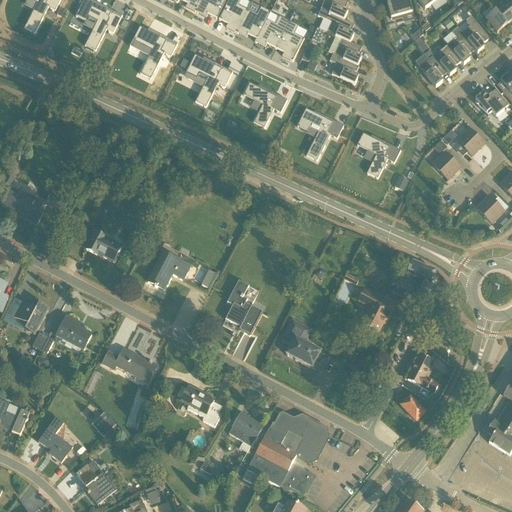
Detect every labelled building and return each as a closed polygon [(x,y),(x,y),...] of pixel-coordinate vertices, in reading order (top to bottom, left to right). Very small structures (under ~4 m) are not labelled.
[(30,0),(37,4),(33,12),(28,22),(25,28),(36,33),(39,27),(49,8),(55,12),(61,0),(60,0),(60,1),(59,0),(30,0)] [(180,0),(179,1),(188,6),(186,8),(196,13),(196,14),(203,0),(180,0)] [(203,0),(196,14),(206,19),(208,16),(217,20),(221,12),(227,0),(203,0)] [(229,0),(223,13),(219,22),(228,26),(226,29),(236,34),(248,12),(239,7),(242,0),(229,0)] [(322,0),(326,1),(321,12),(328,15),(329,14),(344,22),(348,14),(344,12),(348,4),(343,1),(340,0),(322,0)] [(413,14),(409,0),(397,0),(398,2),(387,6),(391,20),(412,14),(412,15),(413,14)] [(417,0),(425,11),(440,0),(417,0)] [(81,8),(79,13),(98,22),(94,31),(89,40),(86,47),(96,52),(100,46),(109,27),(116,30),(123,17),(122,17),(121,19),(105,11),(105,9),(95,4),(94,6),(85,1),(81,8)] [(508,24),(511,20),(511,7),(509,4),(498,13),(508,24)] [(465,7),(461,11),(466,16),(470,12),(465,7)] [(248,12),(236,34),(247,39),(248,36),(256,41),(267,21),(271,14),(261,9),(257,16),(248,12)] [(321,12),(318,17),(324,20),(325,21),(332,24),(327,34),(336,38),(342,41),(342,40),(351,44),(354,37),(354,36),(351,35),(354,26),(344,22),(329,14),(328,15),(321,12)] [(508,24),(498,13),(496,14),(495,13),(486,20),(498,34),(504,29),(503,28),(508,24)] [(478,55),(485,49),(482,46),(490,40),(471,17),(471,18),(466,22),(470,28),(462,35),(475,52),(478,55)] [(256,41),(255,43),(265,49),(266,46),(275,50),(289,23),(280,18),(276,26),(267,21),(256,41)] [(449,20),(443,25),(449,32),(455,27),(449,20)] [(289,23),(275,50),(282,54),(284,55),(282,58),(288,60),(293,63),(304,40),(295,35),(298,28),(289,23)] [(422,28),(426,33),(430,29),(427,24),(422,28)] [(137,36),(134,41),(154,51),(149,59),(145,69),(141,75),(152,81),(155,74),(165,55),(172,59),(178,46),(176,48),(160,39),(161,38),(151,33),(150,34),(141,29),(137,36)] [(464,66),(471,61),(471,60),(468,57),(475,52),(462,35),(458,29),(452,34),(456,39),(448,47),(461,63),(464,66)] [(420,40),(423,38),(423,37),(421,30),(411,38),(415,44),(420,40)] [(342,41),(335,57),(358,67),(362,60),(358,58),(362,49),(351,44),(342,40),(342,41)] [(419,49),(424,45),(423,44),(420,40),(415,44),(419,49)] [(450,78),(457,72),(455,69),(461,63),(448,47),(434,58),(447,75),(450,78)] [(307,50),(302,61),(308,64),(313,53),(307,50)] [(436,89),(443,83),(441,80),(447,75),(434,58),(429,52),(424,57),(429,62),(420,69),(436,89)] [(333,56),(330,63),(337,66),(332,76),(355,87),(359,78),(355,76),(359,68),(358,67),(335,57),(333,56)] [(192,65),(189,69),(209,79),(204,87),(199,97),(196,103),(207,109),(210,102),(220,84),(227,87),(233,74),(232,74),(231,76),(215,68),(216,66),(206,61),(205,62),(195,57),(192,65)] [(511,78),(508,74),(503,79),(504,80),(501,82),(502,84),(508,91),(503,94),(511,105),(511,78)] [(503,111),(509,106),(494,88),(496,92),(490,96),(491,97),(489,99),(487,98),(485,99),(482,96),(475,101),(479,105),(477,107),(476,106),(488,118),(488,117),(487,116),(491,112),(496,119),(504,112),(503,111)] [(279,116),(282,117),(286,119),(291,108),(274,100),(275,98),(264,94),(264,95),(254,90),(248,102),(268,112),(259,130),(270,135),(279,116)] [(302,133),(310,115),(302,133),(311,137),(313,134),(322,138),(313,158),(323,163),(334,140),(341,143),(347,130),(345,132),(328,124),(329,122),(320,118),(319,120),(309,115),(301,132),(302,133)] [(472,158),(484,146),(469,130),(457,143),(472,158)] [(443,141),(448,146),(453,142),(448,136),(443,141)] [(392,165),(395,166),(399,168),(404,157),(387,149),(388,147),(377,142),(377,144),(367,139),(361,151),(381,160),(372,178),(383,184),(392,165)] [(441,143),(433,150),(440,156),(447,149),(441,143)] [(448,182),(461,169),(446,154),(433,166),(448,182)] [(10,190),(16,178),(7,173),(1,185),(10,190)] [(511,197),(511,175),(501,187),(511,197)] [(400,178),(394,189),(403,193),(408,183),(400,178)] [(27,195),(26,196),(12,189),(2,207),(18,215),(19,212),(28,217),(26,221),(37,227),(44,214),(40,212),(44,204),(27,195)] [(58,194),(56,200),(51,208),(62,215),(70,200),(58,194)] [(492,226),(493,224),(504,213),(489,198),(477,210),(492,226)] [(501,235),(511,223),(511,218),(510,216),(509,216),(496,230),(500,234),(501,235)] [(114,264),(122,249),(106,240),(106,239),(95,234),(86,251),(97,257),(98,255),(114,264)] [(184,282),(191,268),(164,254),(148,283),(165,292),(173,277),(184,282)] [(434,272),(413,263),(408,275),(414,278),(410,287),(427,294),(436,276),(435,272),(434,272)] [(346,275),(343,280),(357,287),(359,281),(346,275)] [(0,310),(1,307),(3,308),(5,309),(8,300),(2,296),(7,287),(0,282),(0,310)] [(423,302),(427,294),(410,287),(399,282),(392,294),(408,302),(411,296),(423,302)] [(252,316),(243,311),(247,302),(242,299),(248,288),(239,283),(227,305),(233,308),(224,324),(250,337),(263,314),(255,310),(252,316)] [(391,317),(395,309),(364,293),(359,303),(369,307),(355,333),(366,339),(371,330),(378,334),(388,315),(391,317)] [(39,305),(33,303),(31,308),(22,303),(14,319),(28,326),(26,331),(26,332),(35,336),(49,309),(40,304),(39,305)] [(84,352),(92,337),(77,329),(79,325),(70,321),(67,319),(57,338),(84,352)] [(296,361),(295,362),(302,366),(303,365),(312,370),(313,369),(322,374),(329,360),(320,355),(321,354),(304,345),(311,332),(293,322),(282,342),(291,346),(286,356),(296,361)] [(33,348),(40,352),(47,338),(40,334),(33,348)] [(47,356),(54,342),(47,338),(40,352),(47,356)] [(150,365),(124,351),(120,360),(109,354),(103,366),(114,371),(116,368),(148,385),(157,368),(152,365),(153,365),(150,363),(150,365)] [(434,395),(439,386),(425,378),(433,363),(421,357),(408,382),(434,395)] [(489,444),(510,458),(511,454),(511,385),(504,398),(511,403),(498,423),(495,421),(487,434),(493,438),(489,444)] [(204,422),(215,428),(221,417),(219,416),(222,409),(213,404),(215,401),(201,394),(201,396),(189,389),(187,392),(182,389),(178,397),(183,400),(182,402),(191,407),(189,411),(205,420),(204,422)] [(416,423),(426,413),(410,398),(401,407),(416,423)] [(19,419),(7,414),(10,406),(0,401),(0,424),(13,430),(12,433),(20,437),(30,415),(22,412),(19,419)] [(104,438),(117,424),(103,411),(100,414),(103,416),(92,427),(104,438)] [(294,421),(282,415),(280,414),(275,425),(273,424),(270,431),(269,431),(243,480),(258,488),(262,480),(281,489),(304,497),(313,479),(292,467),(296,459),(307,464),(316,461),(327,439),(325,430),(303,418),(294,421)] [(251,448),(263,429),(241,416),(229,435),(244,443),(240,450),(247,454),(251,448)] [(62,465),(73,450),(72,450),(73,449),(64,442),(66,427),(64,426),(64,425),(58,420),(39,444),(51,454),(49,456),(62,465)] [(211,476),(216,467),(206,461),(201,470),(211,476)] [(97,480),(87,468),(76,477),(89,493),(88,494),(96,505),(112,492),(100,477),(97,480)] [(423,511),(408,501),(400,511),(423,511)] [(143,506),(142,503),(143,502),(130,507),(131,511),(128,511),(146,511),(144,506),(143,506)] [(274,511),(307,511),(308,511),(297,505),(296,507),(288,503),(284,509),(278,506),(274,511)]
